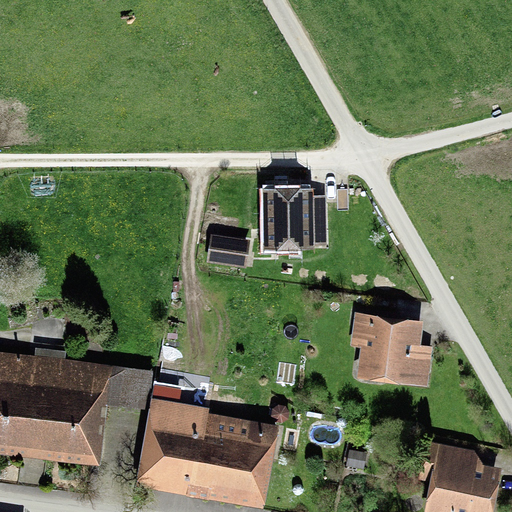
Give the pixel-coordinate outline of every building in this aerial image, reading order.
[(312,193),(268,193),(269,246),(325,245),(324,201),(313,201),(312,193)] [(251,238),(211,231),(207,260),(247,266),(251,238)] [(415,325),(371,320),(364,372),(408,378),(415,325)] [(151,372),(0,354),(0,440),(35,445),(87,451),(94,399),(147,406),(151,372)] [(201,410),(155,402),(143,472),(254,492),(265,426),(200,415),(201,410)] [(453,449),(430,444),(426,461),(440,464),(431,508),(454,511),(486,511),(490,495),(494,474),(450,465),(453,449)]
